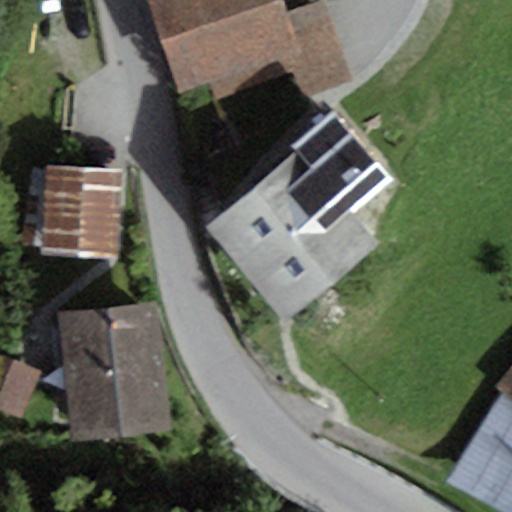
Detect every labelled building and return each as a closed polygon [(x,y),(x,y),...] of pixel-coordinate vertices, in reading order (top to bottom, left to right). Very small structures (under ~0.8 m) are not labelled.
[(281,0),(143,0),(175,99),(211,89),(301,58),(285,13),(281,0)] [(322,0),(285,13),(301,58),(211,89),(224,127),(351,83),(322,0)] [(391,180),(335,112),(290,149),(296,156),(208,229),(287,323),(378,246),(351,213),(391,180)] [(117,257),(121,170),(47,167),(43,254),(117,257)] [(170,433),(154,305),(60,317),(76,445),(170,433)] [(0,411),(20,420),(39,374),(14,363),(0,396),(0,411)] [(511,511),(511,370),(497,388),(506,392),(447,482),(502,511),(511,511)]
